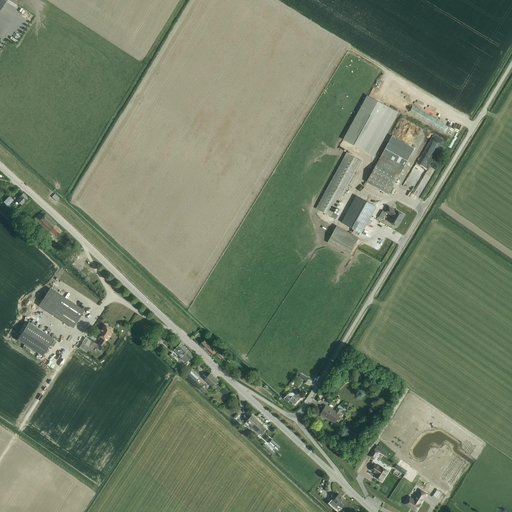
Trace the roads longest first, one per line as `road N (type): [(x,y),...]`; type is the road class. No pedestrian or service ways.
road 1 (unclassified): [(296,419),(511,60)]
road 2 (tertiary): [(236,386),(0,166)]
road 3 (tertiary): [(345,485),(236,386)]
